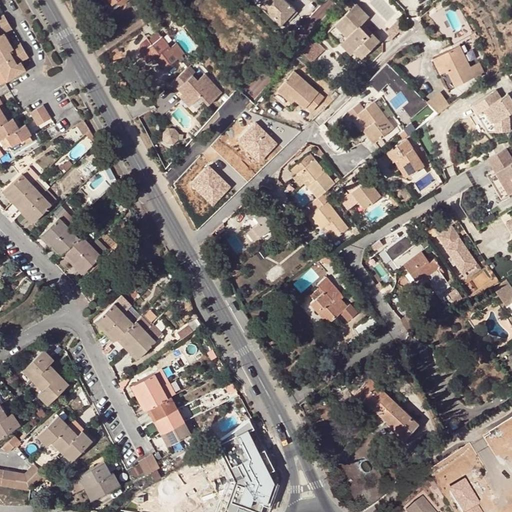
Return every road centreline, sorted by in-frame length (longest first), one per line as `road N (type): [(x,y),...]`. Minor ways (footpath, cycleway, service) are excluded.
road 1 (residential): [(464,430),(351,258),(355,247),(436,200)]
road 2 (residential): [(185,245),(301,140),(322,144),(339,165),(358,149)]
road 3 (tertiary): [(185,245),(288,434)]
road 4 (tertiary): [(83,67),(185,245)]
road 5 (unknown): [(161,183),(281,42)]
road 6 (residential): [(69,311),(142,448)]
road 7 (residential): [(370,511),(397,493),(418,458),(464,430)]
